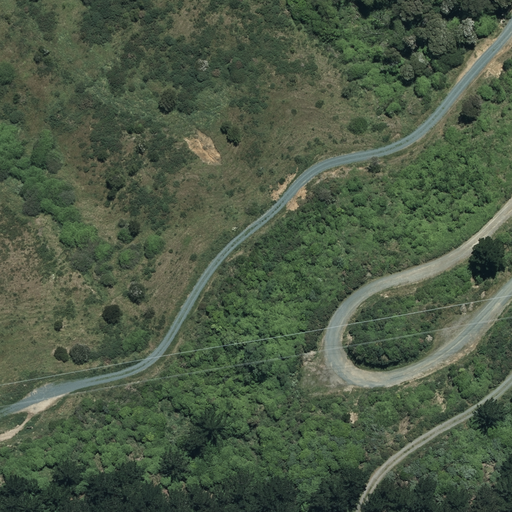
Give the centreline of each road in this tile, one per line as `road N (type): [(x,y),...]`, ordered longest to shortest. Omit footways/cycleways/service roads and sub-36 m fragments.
road 1 (track): [(511,34),(410,141),(309,172),(207,271),(149,360),(59,387)]
road 2 (track): [(511,378),(381,471),(360,511)]
